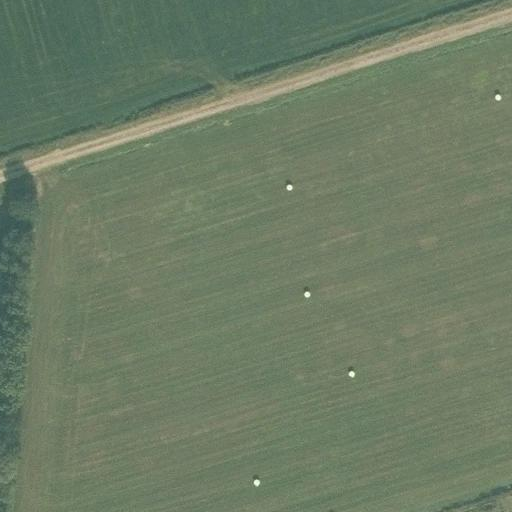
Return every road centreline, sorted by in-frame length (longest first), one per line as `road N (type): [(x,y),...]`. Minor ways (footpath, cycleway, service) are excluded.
road 1 (track): [(511,15),(0,172)]
road 2 (track): [(19,166),(0,314)]
